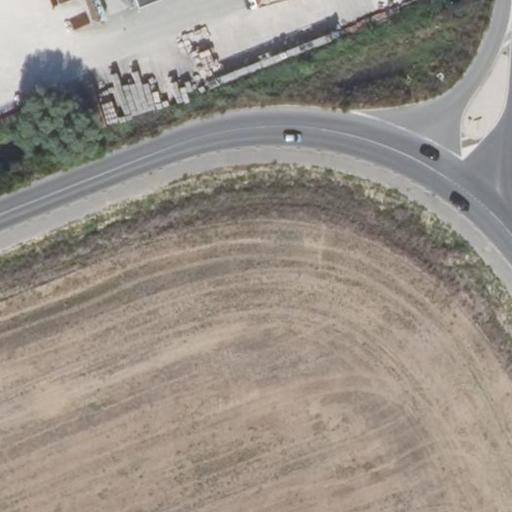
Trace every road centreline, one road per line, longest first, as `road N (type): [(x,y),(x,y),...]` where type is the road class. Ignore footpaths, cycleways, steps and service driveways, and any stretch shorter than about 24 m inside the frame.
road 1 (tertiary): [(0,213),(243,128),(310,127),(411,156)]
road 2 (tertiary): [(508,0),(461,97),(411,156)]
